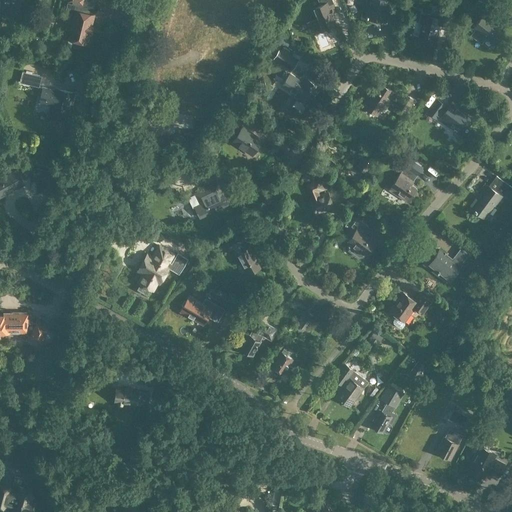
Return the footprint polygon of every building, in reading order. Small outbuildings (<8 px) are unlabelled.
[(20,14),(20,0),(8,0),(7,13),(20,14)] [(83,0),(68,0),(67,3),(77,5),(69,39),(87,44),(95,15),(93,14),(95,9),(82,6),(83,0)] [(199,3),(199,0),(181,0),(181,1),(178,1),(169,46),(188,49),(197,3),(199,3)] [(311,33),(321,29),(335,24),(328,6),(334,4),(332,0),(318,0),(320,6),(313,9),(317,18),(306,23),(311,33)] [(388,2),(381,0),(365,0),(364,5),(369,6),(366,17),(384,21),(388,2)] [(479,0),(477,0),(474,4),(487,15),(491,9),(479,0)] [(420,37),(433,40),(434,38),(436,39),(439,24),(447,26),(451,7),(440,5),(439,10),(437,9),(435,17),(422,15),(421,23),(422,23),(420,37)] [(504,30),(484,14),(473,29),(493,44),(504,30)] [(226,71),(237,51),(240,49),(244,43),(241,37),(225,28),(188,96),(193,99),(199,96),(200,95),(207,91),(209,88),(211,89),(213,85),(211,81),(220,77),(223,72),(226,71)] [(280,51),(275,59),(292,70),(297,62),(280,51)] [(20,82),(39,87),(42,76),(23,71),(20,82)] [(296,96),(309,105),(320,88),(307,79),(304,83),(290,74),(283,86),(297,95),(296,96)] [(363,106),(370,111),(372,109),(378,113),(384,103),(387,105),(395,93),(381,84),(377,90),(373,87),(367,98),(368,98),(363,106)] [(50,117),(68,121),(75,93),(56,88),(55,90),(45,88),(42,103),(53,105),(50,117)] [(410,97),(402,109),(407,113),(415,101),(410,97)] [(471,122),(472,119),(463,113),(460,110),(461,109),(452,103),(447,109),(444,107),(445,106),(437,100),(428,112),(437,118),(437,117),(451,127),(451,126),(462,134),(466,129),(467,129),(472,122),(471,122)] [(250,117),(241,111),(236,119),(229,130),(237,136),(233,142),(252,155),(263,140),(243,127),(250,117)] [(366,152),(356,167),(367,174),(377,158),(366,152)] [(409,202),(417,189),(412,185),(423,168),(410,159),(405,166),(406,166),(390,190),(409,202)] [(51,185),(54,173),(36,168),(32,180),(51,185)] [(0,197),(25,184),(18,170),(0,179),(0,197)] [(503,196),(502,195),(503,194),(509,198),(511,193),(511,192),(511,187),(496,176),(494,179),(495,180),(490,186),(488,185),(481,195),(482,195),(472,209),(486,219),(503,196)] [(307,186),(313,199),(311,199),(317,213),(333,207),(328,193),(319,196),(317,191),(323,189),(320,181),(307,186)] [(200,217),(230,203),(227,195),(223,197),(222,192),(218,182),(205,188),(205,189),(195,194),(200,205),(195,207),(200,217)] [(369,227),(357,218),(351,227),(356,230),(348,241),(350,242),(347,246),(348,250),(359,259),(363,257),(366,254),(367,255),(376,242),(364,233),(369,227)] [(241,262),(248,274),(261,267),(243,234),(228,242),(231,248),(239,244),(242,251),(235,255),(239,263),(241,262)] [(160,284),(169,268),(167,267),(173,255),(159,247),(153,259),(147,255),(138,272),(143,275),(139,283),(141,285),(138,291),(147,296),(151,290),(153,291),(157,283),(160,284)] [(447,254),(446,253),(446,254),(440,250),(436,255),(432,252),(426,260),(430,263),(428,266),(448,282),(462,264),(454,258),(452,261),(445,256),(447,254)] [(470,271),(470,270),(476,261),(477,262),(477,261),(471,256),(464,266),(470,271)] [(294,298),(309,308),(313,303),(298,293),(294,298)] [(423,314),(432,301),(421,294),(415,301),(403,293),(390,311),(405,321),(415,308),(423,314)] [(202,304),(189,296),(180,311),(204,324),(208,317),(213,320),(220,306),(205,298),(202,304)] [(432,319),(437,322),(444,313),(439,310),(432,319)] [(34,325),(27,322),(27,311),(17,311),(17,314),(4,314),(4,316),(0,315),(0,332),(22,333),(29,336),(28,338),(41,343),(46,330),(47,331),(49,327),(36,321),(34,325)] [(314,317),(307,312),(298,325),(304,330),(314,317)] [(249,335),(241,349),(246,352),(247,354),(249,355),(251,355),(253,356),(260,341),(263,335),(271,339),(276,330),(256,318),(251,328),(253,329),(250,335),(249,335)] [(369,337),(370,338),(364,346),(370,350),(376,342),(378,343),(382,337),(374,331),(369,337)] [(281,373),(282,372),(283,373),(284,373),(291,378),(296,369),(289,365),(293,359),(287,355),(289,352),(284,348),(272,366),(278,370),(277,371),(281,373)] [(419,362),(411,372),(413,373),(410,376),(417,382),(423,374),(422,373),(426,368),(419,362)] [(337,397),(350,406),(368,382),(345,365),(334,379),(344,386),(337,397)] [(62,374),(59,392),(59,394),(65,395),(65,393),(66,393),(69,375),(62,374)] [(150,376),(149,386),(172,388),(173,379),(150,376)] [(374,418),(376,419),(372,425),(377,427),(378,429),(380,430),(382,430),(383,431),(383,430),(387,432),(390,431),(392,428),(391,425),(388,423),(391,417),(393,412),(392,412),(404,392),(390,384),(382,399),(388,402),(382,412),(379,410),(374,418)] [(118,404),(120,405),(121,405),(122,405),(123,405),(124,404),(124,403),(130,403),(137,404),(137,402),(141,403),(143,392),(138,391),(138,390),(132,390),(132,389),(125,388),(125,389),(117,388),(115,401),(118,401),(117,403),(118,404)] [(476,416),(456,406),(449,419),(464,427),(467,419),(473,422),(476,416)] [(449,429),(445,437),(444,437),(436,452),(451,460),(459,445),(458,444),(463,436),(449,429)] [(496,454),(481,446),(468,469),(484,477),(487,471),(497,476),(504,463),(494,458),(496,454)] [(18,491),(0,485),(0,504),(26,511),(33,511),(37,500),(32,498),(34,492),(35,492),(35,489),(36,488),(35,487),(35,486),(34,485),(33,485),(32,484),(31,484),(30,485),(29,485),(28,487),(27,489),(19,486),(18,491)] [(145,511),(146,509),(138,508),(139,496),(125,494),(125,498),(111,496),(108,511),(145,511)] [(327,506),(324,502),(317,508),(316,506),(307,511),(332,511),(332,510),(330,506),(327,506)]
